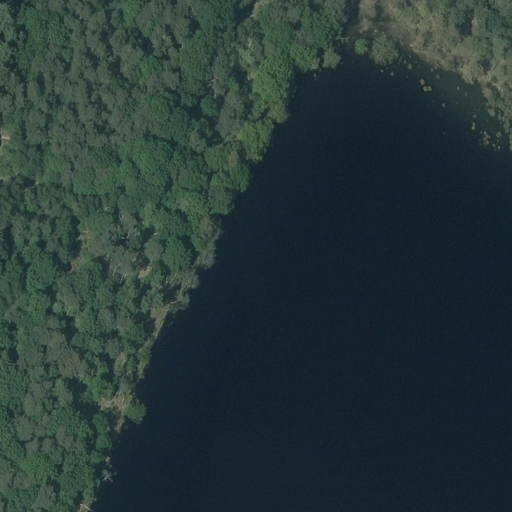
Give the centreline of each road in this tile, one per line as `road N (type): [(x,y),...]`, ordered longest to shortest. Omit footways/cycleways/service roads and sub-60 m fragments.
road 1 (unknown): [(202,0),(180,97),(145,159),(135,142),(0,131)]
road 2 (track): [(87,199),(142,193),(185,157),(235,0)]
